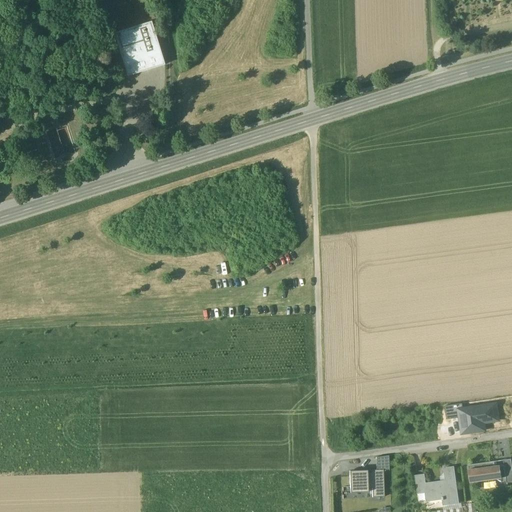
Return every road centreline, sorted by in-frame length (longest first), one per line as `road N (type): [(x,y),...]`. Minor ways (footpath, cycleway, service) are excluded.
road 1 (tertiary): [(0,218),(511,61)]
road 2 (track): [(323,460),(312,119)]
road 3 (unclassified): [(511,435),(323,460)]
